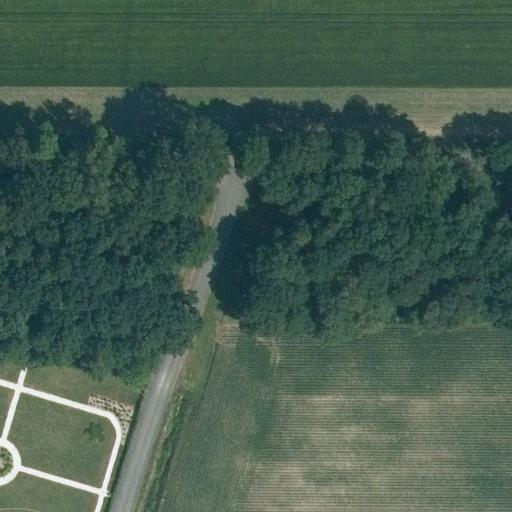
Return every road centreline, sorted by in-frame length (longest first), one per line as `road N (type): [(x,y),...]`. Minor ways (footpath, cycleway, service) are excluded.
road 1 (unclassified): [(0,161),(511,163)]
road 2 (track): [(237,161),(124,511)]
